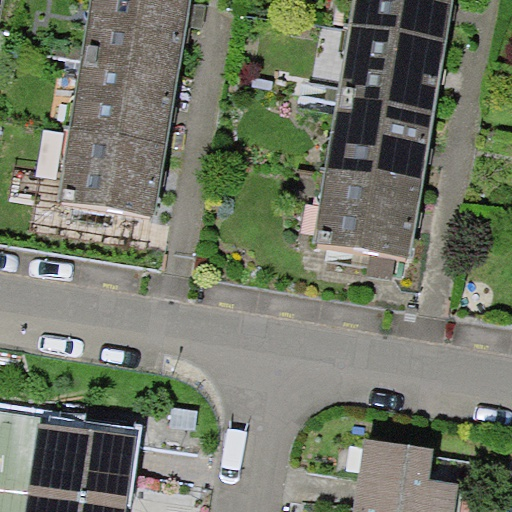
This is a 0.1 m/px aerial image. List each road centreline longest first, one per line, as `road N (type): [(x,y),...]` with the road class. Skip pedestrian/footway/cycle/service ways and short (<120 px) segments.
road 1 (residential): [(0,305),(264,346)]
road 2 (residential): [(264,346),(511,388)]
road 3 (residential): [(264,346),(240,511)]
